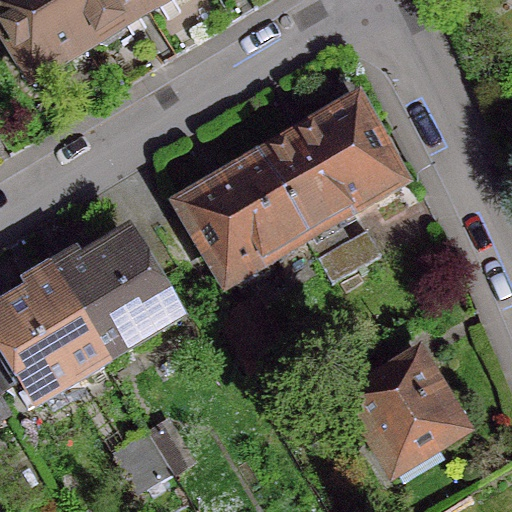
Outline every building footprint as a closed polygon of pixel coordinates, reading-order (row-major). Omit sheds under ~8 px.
[(59,0),(0,0),(0,37),(28,84),(34,80),(45,83),(59,75),(61,64),(78,54),(88,48),(59,0)] [(59,0),(88,48),(92,46),(102,48),(116,40),(119,30),(145,14),(136,0),(59,0)] [(136,0),(145,14),(167,0),(179,0),(181,1),(182,0),(136,0)] [(352,110),(256,167),(302,245),(327,288),(377,259),(362,234),(345,244),(334,226),(396,190),(352,110)] [(222,291),(302,245),(256,167),(176,213),(222,291)] [(78,272),(72,262),(48,277),(102,367),(172,325),(123,244),(78,272)] [(0,392),(16,383),(31,410),(102,367),(48,277),(23,291),(29,302),(0,318),(0,392)] [(251,304),(221,322),(262,389),(292,371),(251,304)] [(413,366),(345,408),(389,481),(458,439),(454,433),(458,422),(448,405),(436,403),(413,366)] [(156,428),(143,436),(169,479),(182,471),(156,428)] [(169,479),(143,436),(126,446),(152,489),(169,479)]
